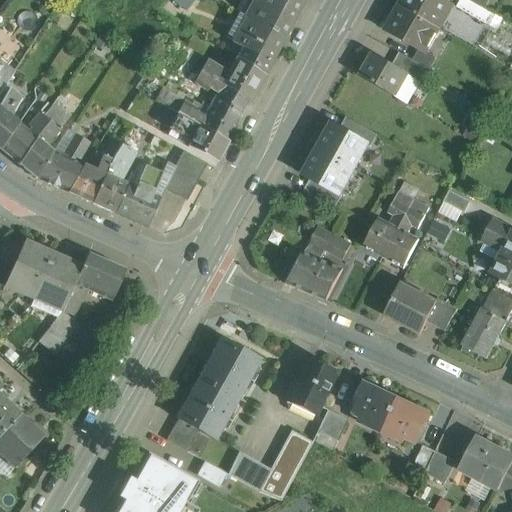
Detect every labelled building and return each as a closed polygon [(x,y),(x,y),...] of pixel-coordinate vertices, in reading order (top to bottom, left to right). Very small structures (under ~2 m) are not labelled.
[(194,0),(170,0),(187,10),(194,0)] [(305,2),(301,0),(262,0),(260,4),(255,1),(245,19),(284,40),(305,2)] [(452,5),(443,0),(404,0),(400,8),(438,29),(452,5)] [(483,9),(468,0),(461,0),(457,8),(489,26),(495,16),(483,9)] [(489,0),(468,0),(483,9),(485,9),(489,0)] [(438,29),(400,8),(386,32),(418,50),(424,54),(438,29)] [(284,40),(245,19),(231,43),(242,49),(236,60),(263,78),(284,40)] [(200,57),(183,47),(176,57),(185,64),(185,63),(193,67),(194,68),(200,57)] [(424,54),(418,50),(412,61),(424,67),(430,71),(436,60),(424,54)] [(412,61),(399,53),(392,67),(408,76),(407,76),(416,81),(424,67),(412,61)] [(392,67),(373,56),(360,78),(395,98),(407,76),(408,76),(392,67)] [(263,78),(236,60),(228,74),(222,85),(248,101),(249,102),(261,82),(263,78)] [(228,74),(207,61),(201,71),(222,85),(228,74)] [(0,94),(13,74),(0,63),(0,94)] [(193,67),(185,63),(185,64),(175,78),(182,83),(193,67)] [(222,85),(201,71),(201,72),(198,70),(195,75),(198,77),(194,84),(207,92),(209,89),(217,94),(222,85)] [(248,101),(222,85),(217,94),(210,106),(238,122),(248,101)] [(184,102),(161,89),(155,102),(177,114),(184,102)] [(10,90),(0,106),(0,109),(7,115),(10,111),(13,113),(21,98),(10,90)] [(58,99),(52,108),(58,113),(61,110),(66,105),(58,99)] [(198,110),(184,102),(177,114),(199,127),(204,117),(196,113),(198,110)] [(238,122),(210,106),(204,117),(199,127),(227,143),(238,122)] [(7,115),(0,109),(0,149),(1,150),(19,124),(7,115)] [(61,110),(58,113),(50,121),(60,129),(70,117),(61,110)] [(50,121),(39,113),(29,126),(32,129),(29,133),(37,139),(50,121)] [(199,127),(177,114),(170,128),(191,141),(199,127)] [(50,121),(37,139),(43,144),(46,140),(49,143),(60,129),(50,121)] [(29,133),(19,124),(1,150),(19,165),(37,139),(29,133)] [(367,146),(333,126),(319,151),(354,170),(367,146)] [(227,143),(199,127),(191,141),(188,147),(217,163),(228,143),(227,143)] [(89,143),(75,135),(63,157),(78,164),(89,143)] [(43,144),(37,139),(19,165),(37,179),(53,152),(43,144)] [(121,146),(111,140),(103,157),(111,161),(121,146)] [(121,146),(111,161),(112,161),(105,176),(120,182),(136,154),(121,146)] [(354,170),(319,151),(305,176),(339,196),(354,170)] [(63,157),(53,152),(37,179),(69,194),(84,166),(78,164),(63,157)] [(207,165),(183,152),(173,169),(198,182),(207,165)] [(111,161),(103,157),(96,172),(105,176),(112,161),(111,161)] [(96,172),(84,166),(69,194),(92,204),(105,176),(96,172)] [(198,182),(173,169),(163,191),(187,202),(198,182)] [(159,181),(143,174),(136,189),(151,196),(154,191),(159,181)] [(120,182),(105,176),(92,204),(115,214),(127,186),(120,182)] [(136,189),(127,186),(115,214),(146,228),(159,199),(151,196),(136,189)] [(471,203),(449,191),(443,203),(465,214),(471,203)] [(324,203),(303,192),(298,202),(319,214),(324,203)] [(399,193),(388,213),(394,217),(403,221),(413,201),(399,193)] [(413,201),(403,221),(411,225),(418,229),(429,209),(413,201)] [(403,221),(394,217),(390,224),(391,226),(398,230),(403,221)] [(342,222),(336,219),(333,226),(340,229),(342,222)] [(391,226),(379,220),(364,248),(383,259),(398,230),(391,226)] [(411,225),(403,221),(398,230),(407,234),(411,225)] [(349,225),(342,222),(340,229),(346,232),(349,225)] [(511,231),(493,222),(483,241),(504,252),(492,275),(500,279),(511,285),(511,231)] [(332,230),(321,224),(319,229),(330,234),(332,230)] [(319,229),(318,229),(310,244),(316,247),(327,252),(335,237),(330,234),(319,229)] [(407,234),(398,230),(383,259),(403,269),(418,241),(407,234)] [(351,245),(335,237),(327,252),(337,258),(343,261),(351,245)] [(52,257),(24,244),(6,285),(34,298),(52,257)] [(327,252),(316,247),(313,252),(315,253),(313,257),(313,259),(321,263),(327,252)] [(337,258),(327,252),(321,263),(329,266),(331,264),(332,261),(334,263),(337,258)] [(313,259),(300,254),(284,284),(305,293),(321,263),(313,259)] [(125,271),(88,255),(81,269),(74,285),(86,291),(111,302),(125,271)] [(81,269),(52,257),(34,298),(63,311),(74,285),(81,269)] [(329,266),(321,263),(305,293),(326,301),(342,271),(329,266)] [(511,285),(500,279),(494,291),(511,300),(511,285)] [(437,303),(400,284),(384,316),(421,335),(437,303)] [(63,311),(62,312),(74,318),(86,291),(74,285),(63,311)] [(511,300),(494,291),(494,290),(484,311),(506,323),(511,312),(511,300)] [(446,304),(434,326),(445,333),(458,310),(446,304)] [(472,329),(497,342),(507,324),(506,323),(484,311),(483,310),(472,329)] [(62,312),(39,343),(55,355),(79,325),(62,312)] [(497,342),(472,329),(462,347),(486,360),(497,342)] [(197,381),(238,402),(260,361),(221,339),(197,381)] [(336,371),(307,358),(298,376),(294,374),(286,392),(290,394),(285,403),(286,403),(289,410),(311,421),(314,416),(336,371)] [(238,402),(197,381),(176,419),(177,420),(198,432),(216,442),(238,402)] [(397,400),(364,384),(350,413),(384,429),(397,400)] [(0,436),(19,416),(5,403),(6,402),(7,398),(2,393),(0,394),(0,436)] [(430,415),(397,400),(384,429),(417,444),(430,415)] [(347,421),(327,412),(317,433),(337,443),(347,421)] [(25,422),(19,416),(0,436),(0,453),(15,467),(42,438),(30,427),(31,426),(31,423),(28,421),(26,421),(25,422)] [(198,432),(177,420),(166,441),(187,453),(198,432)] [(270,470),(258,493),(280,502),(312,443),(291,432),(270,470)] [(511,465),(511,457),(476,439),(460,470),(498,491),(511,465)] [(435,452),(423,446),(411,472),(423,478),(425,474),(435,452)] [(456,463),(435,452),(425,474),(445,485),(456,463)] [(270,470),(238,453),(227,476),(258,493),(270,470)] [(114,511),(176,511),(194,481),(147,454),(114,511)] [(220,485),(225,472),(208,464),(202,478),(220,485)] [(511,465),(498,491),(499,491),(511,488),(511,465)]
